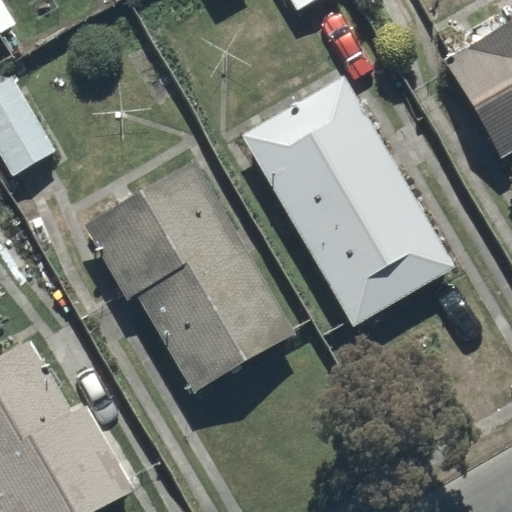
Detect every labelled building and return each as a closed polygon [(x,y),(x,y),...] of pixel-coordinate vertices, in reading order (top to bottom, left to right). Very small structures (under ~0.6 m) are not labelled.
[(280,0),(295,26),(339,0),(280,0)] [(497,177),(511,167),(511,37),(440,79),(497,177)] [(0,88),(0,167),(11,187),(53,164),(8,84),(0,88)] [(348,95),(244,155),(352,342),(455,282),(348,95)] [(124,317),(135,311),(192,413),(296,355),(192,170),(91,226),(96,235),(82,243),(124,317)] [(26,355),(0,370),(0,511),(127,511),(135,507),(84,420),(69,428),(26,355)]
